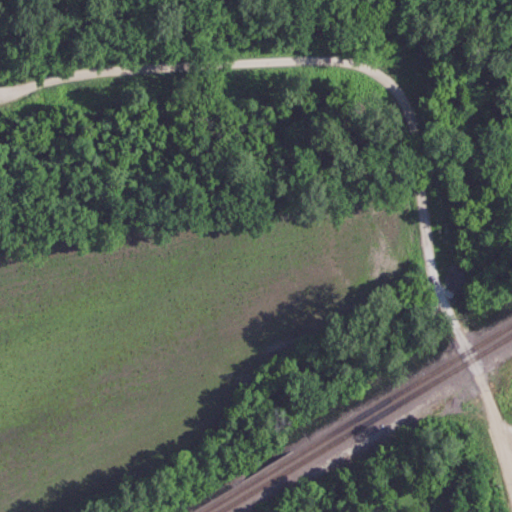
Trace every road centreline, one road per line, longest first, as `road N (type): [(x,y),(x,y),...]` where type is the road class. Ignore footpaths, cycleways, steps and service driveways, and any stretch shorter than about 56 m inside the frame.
road 1 (residential): [(511,436),(431,273),(422,217)]
road 2 (residential): [(485,389),(380,440),(315,485),(305,511)]
